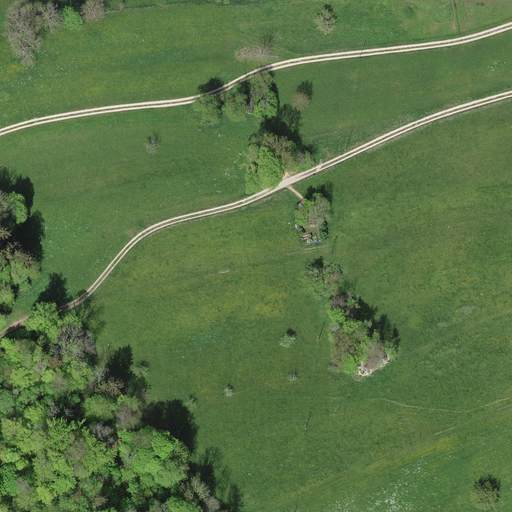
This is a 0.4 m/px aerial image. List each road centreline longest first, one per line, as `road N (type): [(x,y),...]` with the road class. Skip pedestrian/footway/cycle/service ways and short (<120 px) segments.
road 1 (track): [(511,91),(411,125),(237,204),(152,228),(83,296),(0,335)]
road 2 (track): [(511,24),(458,42),(292,62),(198,98),(0,131)]
